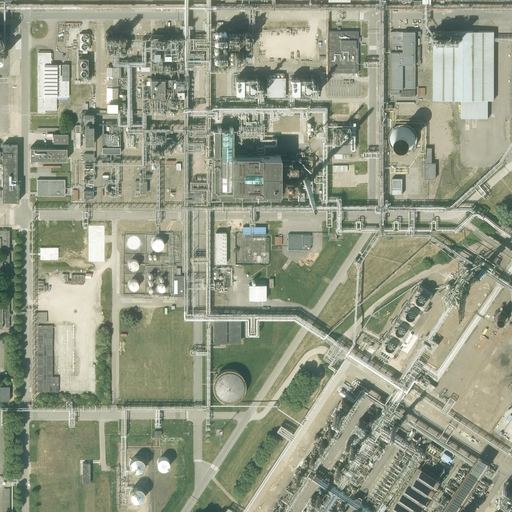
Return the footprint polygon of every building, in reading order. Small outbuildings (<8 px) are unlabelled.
[(326,72),(332,72),(332,75),(353,75),(353,73),(358,73),(358,42),(359,42),(359,37),(358,37),(358,31),(326,31),(326,72)] [(421,36),(421,31),(391,31),(391,88),(393,88),(393,93),(400,93),(400,89),(416,89),(416,64),(421,64),(421,60),(416,60),(416,36),(421,36)] [(433,58),(433,86),(433,100),(461,100),(488,100),(494,100),(494,31),(433,31),(433,58)] [(80,49),(89,49),(89,33),(80,33),(80,49)] [(176,55),(177,36),(150,35),(149,39),(147,39),(147,43),(152,43),(151,56),(156,56),(156,58),(159,58),(159,55),(176,55)] [(62,64),(62,75),(58,75),(58,64),(52,64),(51,52),(38,52),(38,113),(45,113),(45,110),(57,110),(57,97),(69,97),(69,64),(62,64)] [(78,77),(89,77),(89,56),(78,56),(78,77)] [(107,86),(117,86),(117,76),(120,76),(120,66),(107,66),(107,86)] [(257,76),(235,76),(235,91),(244,91),(244,88),(254,87),(254,84),(257,84),(257,76)] [(290,76),(290,90),(306,90),(306,87),(313,87),(313,76),(290,76)] [(286,77),(267,77),(267,97),(286,97),(286,77)] [(184,78),(151,78),(151,96),(184,96),(184,78)] [(117,86),(107,86),(107,101),(117,101),(117,86)] [(488,118),(488,100),(461,100),(461,118),(488,118)] [(437,116),(449,116),(449,105),(437,105),(437,116)] [(219,115),(218,126),(234,126),(234,115),(219,115)] [(435,136),(445,136),(445,120),(435,120),(435,136)] [(85,142),(94,142),(94,125),(85,125),(85,142)] [(394,149),(414,150),(416,127),(392,125),(390,144),(395,145),(394,149)] [(219,195),(219,198),(262,198),(279,198),(280,169),(280,155),(270,155),(234,154),(234,128),(213,128),(213,129),(213,130),(213,139),(213,146),(213,163),(212,163),(212,181),(213,181),(213,187),(212,187),(212,195),(219,195)] [(68,134),(61,134),(54,134),(53,144),(68,144),(68,134)] [(111,156),(106,156),(106,153),(114,153),(114,162),(120,163),(120,156),(117,156),(117,153),(120,153),(121,134),(102,134),(102,162),(111,162),(111,156)] [(18,183),(17,155),(17,152),(17,144),(11,144),(11,142),(9,142),(9,144),(3,144),(3,150),(0,150),(0,155),(1,155),(1,154),(3,154),(3,189),(0,189),(0,196),(3,197),(3,201),(19,201),(19,183),(18,183)] [(352,153),(352,144),(334,144),(334,153),(352,153)] [(30,158),(66,159),(66,146),(30,146),(30,158)] [(424,178),(436,178),(436,163),(432,163),(432,148),(424,148),(424,178)] [(404,168),(403,167),(401,168),(400,168),(399,168),(398,168),(397,169),(395,169),(394,170),(393,171),(392,172),(391,173),(390,174),(389,176),(389,177),(389,178),(388,179),(388,180),(388,181),(388,182),(388,183),(388,184),(388,185),(388,186),(388,187),(388,188),(389,189),(389,190),(390,191),(391,193),(393,194),(394,195),(395,196),(396,197),(397,197),(398,198),(399,198),(401,198),(402,198),(403,199),(404,199),(405,198),(406,198),(407,198),(409,198),(410,197),(411,197),(412,196),(412,195),(413,195),(414,194),(415,193),(415,192),(416,192),(417,191),(417,190),(418,189),(418,188),(418,187),(418,186),(419,185),(419,184),(419,183),(419,182),(419,181),(418,180),(418,179),(418,178),(418,177),(417,176),(416,175),(416,174),(415,173),(414,172),(413,171),(412,171),(411,170),(411,169),(410,169),(409,168),(407,168),(406,168),(404,168)] [(65,195),(65,179),(38,179),(38,195),(65,195)] [(0,230),(0,248),(6,248),(6,261),(3,261),(3,257),(0,256),(0,272),(3,272),(3,269),(6,269),(6,310),(3,310),(3,306),(0,305),(0,321),(3,322),(3,318),(6,318),(6,327),(10,327),(10,315),(11,315),(11,312),(10,312),(10,291),(11,291),(11,288),(10,288),(10,267),(11,267),(11,263),(10,263),(10,252),(11,252),(11,249),(10,249),(10,248),(10,230),(0,230)] [(215,232),(215,263),(225,263),(225,232),(215,232)] [(288,249),(310,249),(310,234),(288,234),(288,249)] [(139,243),(139,242),(139,240),(138,239),(138,237),(137,236),(135,235),(134,235),(133,235),(132,235),(130,235),(129,235),(128,236),(127,237),(126,238),(125,240),(125,242),(125,243),(126,244),(126,246),(127,247),(128,247),(130,248),(132,248),(133,248),(134,248),(136,247),(137,246),(138,246),(138,244),(139,243)] [(162,243),(162,242),(162,241),(162,239),(161,238),(160,237),(159,236),(158,236),(156,235),(155,235),(154,235),(153,236),(151,236),(150,237),(149,238),(149,240),(149,241),(148,242),(149,244),(149,245),(150,246),(151,247),(152,248),(153,248),(154,249),(156,249),(158,248),(159,248),(160,247),(161,246),(162,245),(162,243)] [(139,264),(133,257),(128,262),(134,269),(139,264)] [(174,275),(174,295),(184,295),(184,275),(174,275)] [(131,289),(139,286),(136,277),(128,280),(131,289)] [(457,290),(464,295),(470,286),(463,281),(457,290)] [(249,299),(266,299),(266,284),(249,284),(249,299)] [(380,347),(393,355),(433,294),(420,285),(380,347)] [(47,312),(35,312),(35,322),(47,322),(47,312)] [(502,313),(501,313),(500,313),(499,313),(499,314),(498,314),(498,315),(498,316),(498,317),(498,318),(498,319),(499,319),(499,320),(500,320),(501,321),(502,321),(503,320),(504,320),(505,319),(505,318),(506,317),(506,316),(505,315),(505,314),(504,314),(504,313),(503,313),(502,313)] [(213,342),(234,342),(234,319),(214,319),(213,342)] [(56,340),(38,340),(37,370),(43,370),(43,376),(47,376),(47,381),(52,381),(53,356),(56,356),(55,370),(59,370),(59,374),(64,374),(64,370),(70,370),(71,355),(68,355),(68,346),(65,346),(65,340),(62,340),(62,337),(56,337),(56,340)] [(231,370),(229,370),(229,369),(228,369),(226,370),(225,370),(223,370),(222,371),(221,371),(220,372),(219,373),(218,374),(217,375),(216,376),(216,377),(215,378),(215,379),(214,380),(214,381),(214,382),(213,383),(213,384),(213,385),(213,386),(213,387),(214,388),(214,389),(214,390),(214,391),(215,392),(215,393),(216,394),(217,395),(217,396),(218,397),(219,397),(220,398),(221,399),(222,399),(224,400),(225,400),(226,401),(227,401),(229,401),(230,401),(231,401),(232,401),(233,401),(234,400),(235,400),(236,399),(237,399),(239,398),(239,397),(240,396),(241,395),(242,394),(243,393),(243,392),(244,391),(244,390),(244,389),(244,388),(245,387),(245,386),(245,385),(245,384),(245,383),(244,383),(244,382),(244,381),(244,380),(243,379),(243,378),(242,377),(242,376),(241,376),(240,374),(239,373),(238,373),(237,372),(235,371),(234,371),(234,370),(233,370),(232,370),(231,370)] [(426,388),(432,391),(435,386),(430,383),(426,388)] [(354,391),(358,394),(363,387),(358,384),(354,391)] [(0,400),(10,401),(10,390),(0,390),(0,400)] [(344,390),(341,395),(267,503),(280,511),(333,511),(394,424),(344,390)] [(376,405),(383,410),(389,400),(382,395),(382,396),(376,405)] [(444,451),(441,456),(450,463),(454,458),(444,451)] [(168,462),(168,461),(168,459),(168,458),(167,457),(166,455),(165,454),(163,454),(162,453),(161,453),(159,454),(158,454),(156,455),(155,456),(154,457),(154,459),(153,460),(153,461),(154,462),(154,464),(155,465),(156,466),(157,467),(158,468),(160,468),(161,468),(163,468),(164,468),(165,467),(166,466),(167,465),(168,464),(168,462)] [(144,464),(144,463),(144,461),(144,459),(143,458),(142,456),(140,455),(138,454),(137,454),(135,454),(133,454),(131,455),(130,455),(129,457),(128,458),(127,459),(126,461),(126,463),(126,465),(127,467),(128,468),(129,470),(131,471),(132,471),(134,472),(136,472),(138,472),(139,471),(141,470),(142,469),(143,468),(144,466),(144,464)] [(412,511),(440,468),(417,454),(381,511),(412,511)] [(498,479),(493,475),(496,471),(486,465),(484,469),(498,479)] [(511,511),(511,487),(506,484),(497,499),(503,503),(497,511),(511,511)] [(144,496),(144,494),(144,492),(144,491),(143,489),(142,488),(140,487),(139,486),(136,485),(135,485),(133,485),(132,486),(130,487),(129,488),(127,490),(127,491),(126,493),(126,495),(126,496),(127,498),(128,499),(129,501),(130,502),(132,503),(134,503),(136,503),(138,503),(139,502),(141,502),(142,500),(143,499),(144,498),(144,496)]
